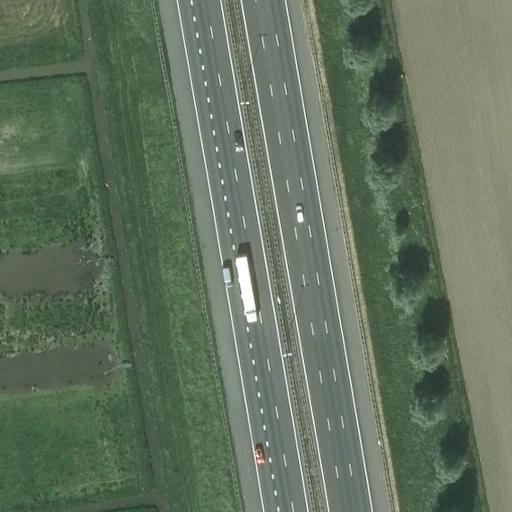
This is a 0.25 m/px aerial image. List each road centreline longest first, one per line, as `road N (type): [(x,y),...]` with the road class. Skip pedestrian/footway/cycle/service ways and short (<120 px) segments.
road 1 (motorway): [(348,511),(260,0)]
road 2 (motorway): [(198,0),(284,511)]
